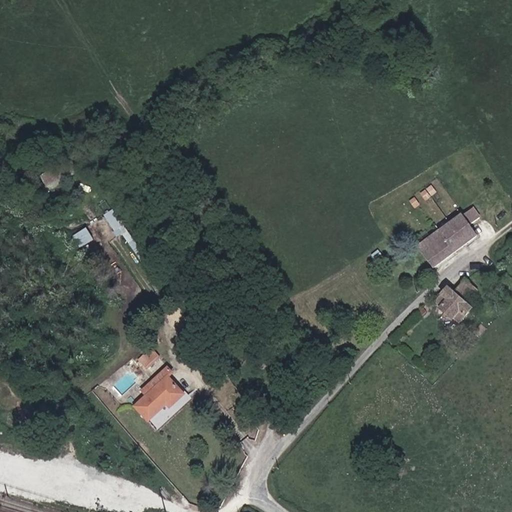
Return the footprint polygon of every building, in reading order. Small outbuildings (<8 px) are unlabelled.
[(114,209),(105,214),(119,236),(127,231),(114,209)] [(480,218),(485,223),(495,216),(491,211),(480,218)] [(430,245),(445,264),(486,234),(476,221),(472,216),(451,231),(448,227),(443,231),(445,234),(430,245)] [(430,245),(445,234),(443,231),(448,227),(442,219),(421,235),(430,245)] [(81,247),(96,240),(89,228),(75,235),(81,247)] [(511,251),(502,258),(509,269),(511,267),(511,251)] [(480,316),(476,311),(489,298),(479,288),(465,299),(459,292),(447,303),(453,309),(451,312),(462,324),(465,322),(470,326),(480,316)] [(435,302),(441,307),(447,300),(442,295),(435,302)] [(166,421),(182,408),(161,383),(126,413),(141,432),(160,415),(166,421)]
